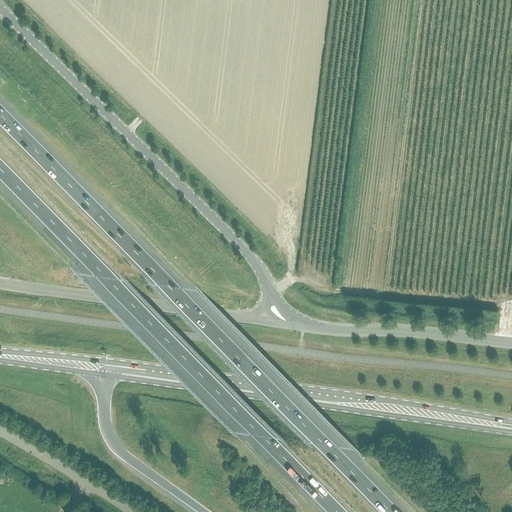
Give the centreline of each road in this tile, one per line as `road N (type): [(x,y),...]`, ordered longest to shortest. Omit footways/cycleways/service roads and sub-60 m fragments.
road 1 (motorway): [(389,511),(0,115)]
road 2 (motorway): [(0,169),(336,511)]
road 3 (unclassified): [(280,323),(255,261),(0,8)]
road 4 (primary): [(511,427),(107,369)]
road 5 (unclassified): [(280,323),(0,284)]
road 6 (unclassified): [(511,343),(280,323)]
road 7 (motorway): [(107,369),(113,444),(202,511)]
road 8 (unclassified): [(129,511),(0,430)]
